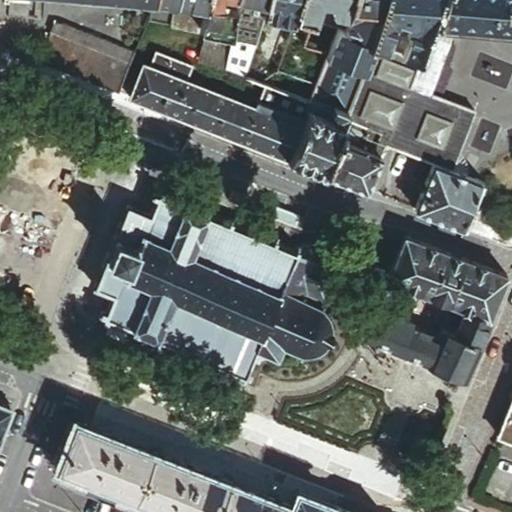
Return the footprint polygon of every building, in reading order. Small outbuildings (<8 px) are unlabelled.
[(29,0),(9,0),(8,17),(28,19),(29,0)] [(154,0),(151,21),(174,24),(177,0),(154,0)] [(203,25),(207,1),(196,0),(177,0),(174,24),(174,25),(202,29),(203,25)] [(237,0),(207,0),(207,1),(203,25),(214,28),(211,38),(230,45),(232,33),(237,0)] [(266,0),(237,0),(232,33),(255,40),(264,9),(266,0)] [(300,0),(266,0),(264,9),(295,15),(300,0)] [(349,0),(300,0),(295,15),(295,16),(312,20),(318,0),(323,0),(330,1),(349,3),(349,0)] [(323,0),(318,0),(312,20),(335,26),(339,28),(346,11),(332,9),(328,7),(330,1),(323,0)] [(339,28),(335,26),(325,53),(366,68),(376,42),(366,38),(380,0),(349,0),(349,3),(346,11),(339,28)] [(440,0),(380,0),(366,38),(376,42),(420,58),(433,21),(440,0)] [(511,0),(440,0),(433,21),(453,23),(511,28),(511,0)] [(332,9),(346,11),(349,3),(330,1),(328,7),(332,9)] [(295,15),(264,9),(255,40),(251,53),(316,77),(325,53),(335,26),(312,20),(295,16),(295,15)] [(420,58),(376,42),(366,68),(324,173),(368,191),(386,145),(433,163),(434,162),(453,169),(476,110),(436,96),(429,94),(439,66),(453,23),(433,21),(420,58)] [(55,22),(52,31),(60,35),(64,23),(55,22)] [(119,92),(136,51),(64,23),(60,35),(52,31),(40,61),(119,92)] [(255,40),(232,33),(230,45),(226,67),(245,75),(251,53),(255,40)] [(226,67),(230,45),(211,38),(205,37),(199,58),(226,67)] [(156,50),(150,65),(187,79),(193,64),(156,50)] [(251,53),(245,75),(266,84),(308,100),(316,77),(251,53)] [(366,68),(325,53),(316,77),(308,100),(301,118),(287,158),(324,173),(366,68)] [(287,158),(301,118),(258,101),(257,101),(256,106),(187,79),(150,65),(144,62),(130,97),(287,158)] [(446,68),(439,66),(429,94),(436,96),(446,68)] [(308,100),(266,84),(258,101),(301,118),(308,100)] [(511,218),(477,206),(479,202),(476,201),(481,189),(483,190),(486,182),(453,169),(434,162),(433,163),(415,210),(504,245),(507,245),(511,245),(511,244),(511,218)] [(254,371),(250,369),(257,353),(260,355),(261,352),(265,352),(268,350),(282,356),(287,344),(303,350),(301,355),(305,356),(307,351),(311,351),(318,350),(320,353),(324,350),(323,348),(329,341),(331,343),(333,343),(335,342),(337,338),(337,336),(335,334),(333,333),(334,325),(336,325),(335,319),(332,320),(330,314),(325,310),(342,269),(324,261),(325,256),(324,252),(322,249),(318,245),(315,244),(310,244),(306,245),(304,246),(302,248),(298,246),(297,250),(280,243),(281,239),(276,238),(275,240),(258,233),(259,230),(254,228),(253,231),(237,223),(237,221),(233,219),(232,222),(213,214),(215,211),(210,209),(209,212),(194,205),(195,203),(191,201),(190,203),(168,194),(169,191),(165,189),(164,192),(158,190),(156,195),(162,198),(156,211),(152,210),(152,211),(140,206),(138,210),(136,209),(135,211),(133,210),(133,208),(132,207),(127,221),(128,220),(131,221),(130,222),(132,222),(130,226),(132,226),(127,236),(126,236),(125,238),(124,238),(123,239),(121,238),(122,237),(120,236),(114,250),(115,251),(116,249),(119,250),(118,252),(119,252),(118,255),(119,256),(114,266),(113,268),(111,267),(111,269),(108,268),(108,266),(107,266),(102,279),(103,280),(104,278),(106,280),(106,281),(108,281),(106,286),(120,292),(119,293),(121,294),(114,310),(110,308),(108,313),(111,314),(110,317),(115,319),(116,317),(138,326),(137,328),(141,329),(141,328),(157,334),(157,336),(160,338),(161,336),(181,345),(180,346),(184,348),(185,346),(202,354),(201,356),(205,357),(206,355),(223,363),(222,365),(227,367),(229,365),(245,372),(244,375),(248,376),(249,374),(253,375),(254,371)] [(407,235),(389,277),(424,292),(468,310),(490,318),(507,276),(407,235)] [(420,302),(424,292),(389,277),(382,296),(378,305),(400,314),(407,297),(420,302)] [(368,317),(372,319),(378,305),(382,296),(377,294),(368,317)] [(413,324),(414,320),(400,314),(378,305),(372,319),(365,336),(429,362),(440,335),(413,324)] [(466,377),(490,318),(468,310),(458,334),(443,328),(440,335),(429,362),(466,377)] [(511,398),(497,436),(511,441),(511,398)] [(0,428),(10,404),(0,400),(0,428)] [(334,511),(337,507),(298,492),(292,507),(77,422),(59,466),(175,511),(334,511)]
